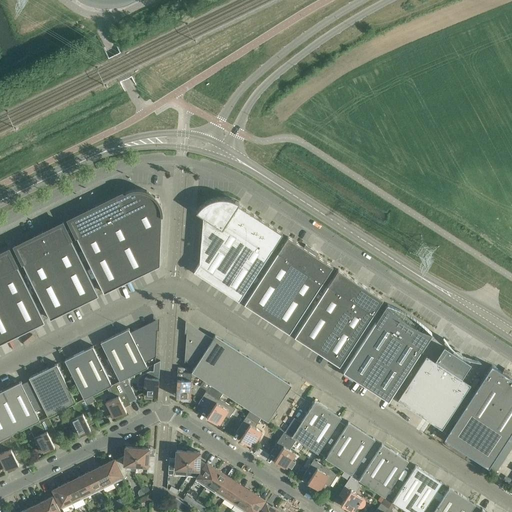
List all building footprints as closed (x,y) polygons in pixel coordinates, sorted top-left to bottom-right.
[(69,221),(104,292),(160,265),(162,216),(162,215),(163,215),(162,211),(161,207),(160,203),(158,199),(155,196),(152,194),(149,191),(145,190),(141,189),(138,189),(134,189),(130,190),(126,191),(68,220),(68,221),(69,222),(69,221)] [(196,211),(203,216),(199,262),(193,271),(216,286),(250,234),(233,223),(243,208),(238,204),(239,202),(234,200),(229,198),(224,197),(218,197),(213,198),(208,201),(203,203),(199,207),(196,211)] [(282,233),(243,208),(233,223),(250,234),(216,286),(239,300),(282,233)] [(98,295),(64,224),(64,223),(64,222),(63,222),(14,246),(14,247),(14,248),(15,248),(50,319),(98,295)] [(289,333),(333,266),(316,255),(318,253),(305,244),(304,247),(287,236),(244,304),(289,333)] [(0,343),(44,321),(10,251),(10,250),(10,249),(9,249),(0,253),(0,343)] [(294,336),(339,366),(383,299),(338,269),(294,336)] [(387,304),(343,371),(388,401),(432,333),(431,332),(424,325),(415,319),(406,313),(397,308),(387,304)] [(129,329),(129,328),(100,342),(119,380),(148,366),(147,366),(145,362),(155,357),(155,359),(157,330),(157,321),(131,334),(129,329)] [(204,379),(211,383),(217,387),(251,409),(262,416),(268,420),(291,384),(215,335),(211,340),(187,324),(187,333),(186,333),(184,362),(194,366),(191,371),(204,379)] [(93,346),(93,345),(65,359),(84,398),(108,386),(112,384),(111,384),(93,346)] [(442,429),(470,385),(471,384),(462,379),(471,364),(462,358),(462,357),(462,356),(462,355),(461,354),(461,353),(460,353),(460,352),(457,355),(444,347),(435,361),(426,355),(397,399),(442,429)] [(146,393),(145,397),(152,398),(152,395),(158,395),(160,360),(154,363),(153,371),(150,370),(138,376),(137,386),(144,386),(144,393),(146,393)] [(29,377),(48,416),(72,404),(76,402),(76,401),(75,401),(57,364),(57,363),(29,377)] [(504,443),(511,430),(511,377),(509,376),(511,374),(503,369),(502,371),(492,365),(460,414),(504,443)] [(183,373),(183,367),(178,367),(175,396),(181,397),(181,400),(187,400),(188,396),(190,396),(191,381),(192,381),(192,380),(191,380),(191,373),(183,372),(183,373)] [(204,379),(200,386),(206,390),(211,383),(204,379)] [(115,415),(115,416),(126,411),(124,406),(130,403),(130,402),(123,387),(119,380),(112,384),(108,386),(111,393),(113,397),(106,401),(106,402),(113,416),(115,415)] [(0,439),(40,420),(40,419),(39,419),(21,382),(22,381),(21,381),(0,391),(0,439)] [(206,390),(198,403),(204,407),(217,387),(211,383),(206,390)] [(130,384),(123,387),(130,402),(136,398),(135,396),(130,384)] [(223,391),(217,387),(204,407),(203,409),(209,413),(208,415),(207,416),(210,419),(217,423),(217,422),(219,423),(224,415),(229,418),(235,408),(219,398),(223,391)] [(70,421),(68,421),(71,427),(73,426),(76,433),(76,434),(78,433),(79,434),(87,430),(90,428),(89,426),(87,422),(94,419),(87,405),(84,398),(76,402),(72,404),(77,415),(69,419),(70,421)] [(318,453),(338,421),(341,417),(314,399),(314,400),(315,400),(292,435),(291,435),(296,439),(318,453)] [(262,416),(251,409),(236,431),(242,435),(240,438),(250,445),(251,444),(253,445),(261,432),(262,432),(255,427),(262,416)] [(44,451),(54,446),(53,443),(59,439),(48,416),(40,420),(28,426),(30,425),(35,436),(34,436),(39,447),(34,449),(36,453),(41,450),(41,451),(43,450),(44,451)] [(351,474),(372,443),(375,438),(348,421),(348,422),(346,426),(325,457),(351,474)] [(280,437),(269,453),(270,453),(276,457),(275,458),(274,460),(277,462),(284,466),(286,467),(295,454),(295,453),(291,450),(289,450),(296,439),(291,435),(284,431),(280,437)] [(17,460),(23,457),(13,436),(0,441),(0,444),(1,447),(3,446),(6,450),(0,453),(0,457),(5,469),(7,468),(8,469),(19,463),(17,460)] [(362,481),(385,496),(407,460),(382,443),(381,443),(382,444),(359,479),(359,478),(358,479),(362,481)] [(115,460),(116,463),(124,478),(125,477),(126,464),(137,465),(137,447),(125,446),(125,456),(115,460)] [(149,448),(137,447),(137,465),(147,466),(147,472),(153,473),(155,456),(149,456),(150,450),(148,450),(149,448)] [(185,475),(187,470),(188,451),(176,450),(176,452),(175,452),(175,457),(169,457),(168,474),(185,475)] [(198,476),(204,466),(206,464),(199,459),(200,451),(188,451),(187,470),(185,475),(198,476)] [(114,459),(109,461),(104,464),(113,483),(124,478),(116,463),(115,460),(114,459)] [(303,474),(309,478),(307,482),(317,488),(318,487),(320,488),(324,482),(329,486),(337,474),(313,459),(303,474)] [(217,468),(212,465),(207,462),(206,464),(204,466),(198,476),(195,480),(205,486),(217,468)] [(94,469),(96,473),(103,488),(113,483),(104,464),(94,469)] [(408,511),(422,511),(423,511),(439,486),(442,482),(415,465),(415,466),(393,501),(392,500),(392,501),(393,501),(408,511)] [(226,475),(217,468),(205,486),(214,492),(224,478),(226,475)] [(94,469),(83,474),(93,493),(103,488),(96,473),(94,469)] [(93,493),(83,474),(73,479),(83,498),(93,493)] [(351,474),(338,494),(344,498),(342,502),(341,504),(344,506),(351,510),(351,509),(353,510),(355,507),(356,507),(357,508),(358,508),(359,508),(360,508),(361,508),(362,508),(363,507),(364,507),(364,506),(365,505),(365,504),(366,504),(366,503),(366,502),(366,501),(365,500),(365,499),(364,498),(363,497),(362,497),(355,492),(362,481),(358,479),(351,474)] [(226,475),(224,478),(214,492),(224,499),(236,481),(226,475)] [(73,479),(63,484),(72,503),(83,498),(73,479)] [(234,505),(243,491),(245,487),(236,481),(224,499),(234,505)] [(52,489),(62,508),(72,503),(63,484),(58,487),(52,489)] [(432,496),(423,511),(469,511),(472,508),(475,504),(449,486),(448,487),(449,487),(446,491),(443,496),(440,501),(432,496)] [(245,487),(243,491),(234,505),(243,511),(255,493),(245,487)] [(255,493),(243,511),(244,511),(256,511),(262,503),(265,499),(255,493)] [(53,496),(42,501),(47,511),(60,511),(60,510),(53,496)] [(393,501),(392,501),(385,496),(374,511),(390,511),(391,510),(388,508),(393,501)] [(196,500),(191,497),(188,502),(193,505),(196,500)] [(198,509),(202,504),(196,500),(193,505),(198,509)] [(32,506),(34,511),(47,511),(42,501),(32,506)] [(273,511),(276,509),(266,503),(259,511),(273,511)]
